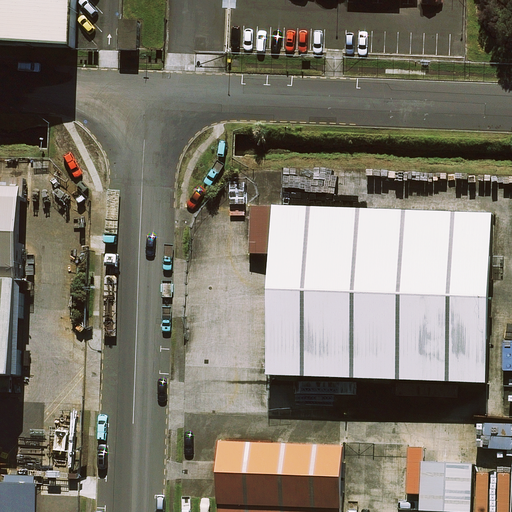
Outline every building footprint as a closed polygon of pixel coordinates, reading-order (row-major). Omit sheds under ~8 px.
[(140,23),(122,22),(119,51),(138,53),(140,23)] [(21,189),(0,188),(0,277),(17,278),(21,189)] [(495,205),(274,196),(267,366),(488,376),(495,205)] [(17,278),(0,277),(0,379),(12,380),(17,278)] [(350,438),(227,433),(224,505),(347,510),(350,438)] [(0,511),(38,511),(40,478),(8,477),(8,486),(0,485),(0,511)]
